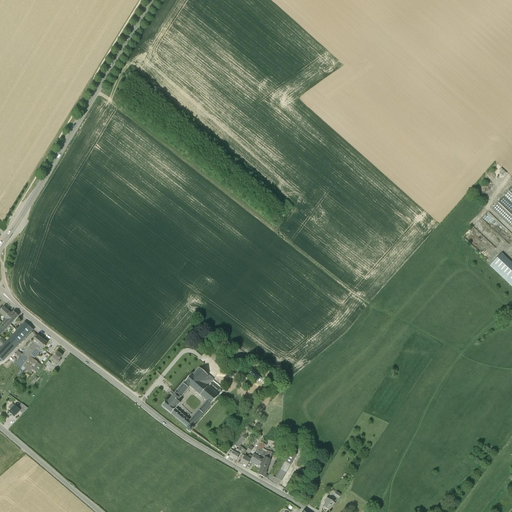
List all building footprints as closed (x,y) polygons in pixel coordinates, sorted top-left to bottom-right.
[(511,187),(503,196),(504,197),(511,204),(511,187)] [(511,228),(511,204),(504,197),(492,209),(511,228)] [(511,263),(501,254),(490,266),(511,286),(511,263)] [(0,313),(3,316),(7,320),(12,315),(9,312),(4,307),(0,311),(0,313)] [(6,330),(18,316),(14,312),(12,315),(7,320),(0,326),(0,335),(5,330),(6,330)] [(0,349),(0,362),(1,362),(6,358),(8,356),(11,353),(34,330),(25,322),(0,349)] [(37,335),(23,354),(28,358),(42,339),(37,335)] [(25,362),(23,366),(30,372),(32,369),(37,362),(34,359),(41,349),(42,350),(47,343),(42,339),(28,358),(29,358),(27,360),(26,361),(25,362)] [(57,352),(51,361),(57,365),(59,363),(61,360),(59,359),(62,356),(57,352)] [(15,362),(13,364),(20,369),(22,367),(23,366),(25,362),(26,361),(20,357),(19,357),(16,362),(15,362)] [(236,367),(233,369),(241,376),(243,374),(236,367)] [(166,400),(162,406),(188,428),(186,429),(190,432),(193,428),(192,427),(219,396),(209,387),(208,386),(213,380),(199,368),(193,374),(192,373),(175,393),(180,398),(190,386),(207,401),(190,421),(175,408),(180,403),(177,401),(172,397),(168,402),(166,400)] [(12,404),(8,408),(11,410),(9,412),(14,416),(17,413),(18,414),(20,412),(22,414),(28,408),(22,404),(20,406),(17,404),(15,406),(12,404)] [(265,454),(266,452),(262,450),(265,445),(261,442),(253,457),(250,460),(260,466),(263,461),(263,460),(265,454)] [(246,450),(240,446),(239,447),(238,449),(236,448),(234,452),(233,451),(230,456),(236,460),(241,452),(244,453),(246,450)] [(297,455),(294,454),(289,453),(284,461),(286,462),(276,478),(281,481),(297,455)] [(266,472),(270,459),(271,456),(265,454),(263,460),(263,461),(264,461),(258,475),(263,477),(264,477),(266,473),(266,472)] [(245,455),(240,463),(247,466),(250,460),(253,457),(249,455),(248,457),(245,455)] [(327,498),(324,501),(326,503),(323,507),(329,510),(334,502),(327,498)]
